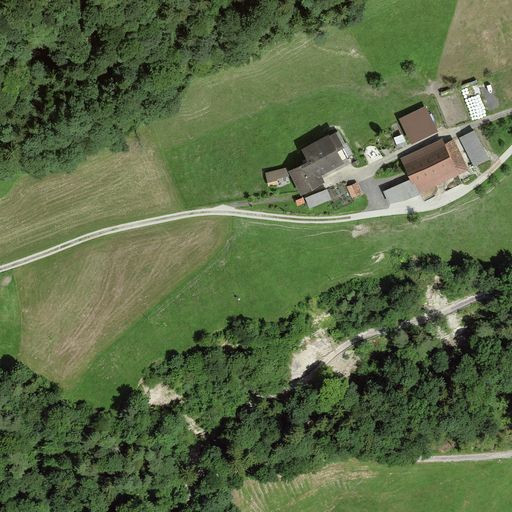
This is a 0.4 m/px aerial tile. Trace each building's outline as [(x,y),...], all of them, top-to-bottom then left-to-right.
[(420,102),(396,114),(409,140),(433,129),(420,102)] [(461,135),(473,165),(489,159),(477,129),(461,135)] [(308,162),(290,171),(300,191),(322,180),(319,174),(345,161),(332,134),(302,149),(308,162)] [(444,141),(404,161),(419,191),(459,171),(444,141)] [(279,184),(278,177),(288,175),(287,167),(266,171),(269,186),(279,184)] [(349,186),(353,196),(360,193),(356,183),(349,186)] [(306,196),(310,207),(332,198),(328,187),(306,196)]
